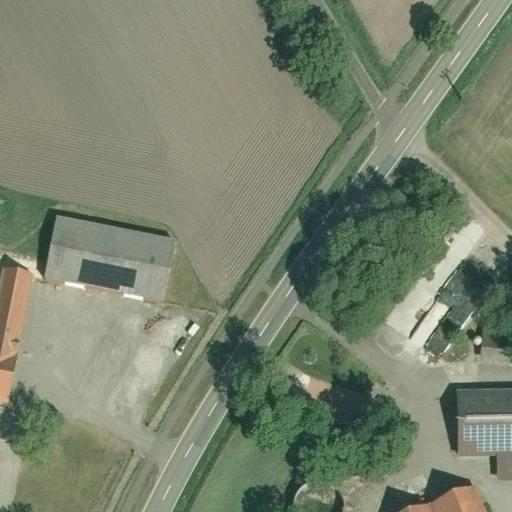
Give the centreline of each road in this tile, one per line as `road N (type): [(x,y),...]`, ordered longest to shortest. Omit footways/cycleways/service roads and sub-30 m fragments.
road 1 (secondary): [(157,511),(202,427),(402,137)]
road 2 (secondary): [(402,137),(497,0)]
road 3 (residential): [(312,0),(402,137)]
